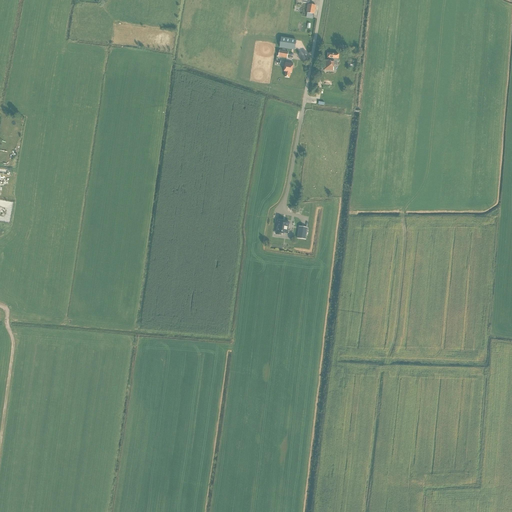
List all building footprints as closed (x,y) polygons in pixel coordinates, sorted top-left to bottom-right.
[(307,13),(315,14),(316,5),(311,5),(311,6),(308,6),(307,13)] [(296,40),(281,38),(280,48),(294,50),(296,40)] [(339,55),(328,54),(327,61),(325,61),(324,70),(333,71),(334,62),(338,62),(339,55)] [(290,73),(292,73),(293,64),(285,63),(284,72),(285,72),(285,77),(289,78),(290,73)] [(289,222),(278,221),(276,235),(281,235),(281,233),(287,234),(288,228),(289,228),(290,224),(289,224),(289,222)] [(307,228),(299,227),(297,238),(306,240),(307,228)]
